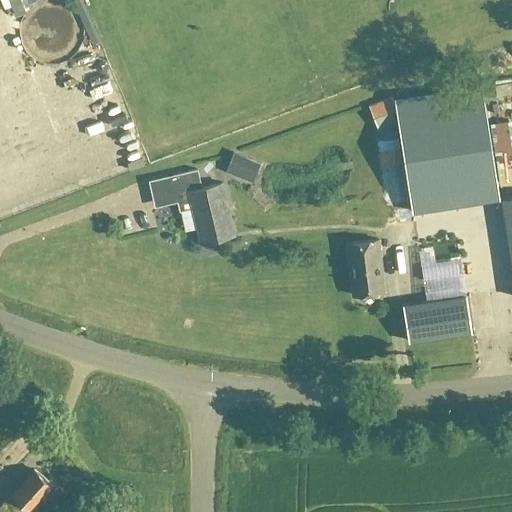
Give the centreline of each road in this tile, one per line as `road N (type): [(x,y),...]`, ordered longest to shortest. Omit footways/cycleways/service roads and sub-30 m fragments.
road 1 (tertiary): [(205,384),(368,398),(511,388)]
road 2 (tertiary): [(205,384),(0,324)]
road 3 (tertiary): [(203,511),(205,384)]
